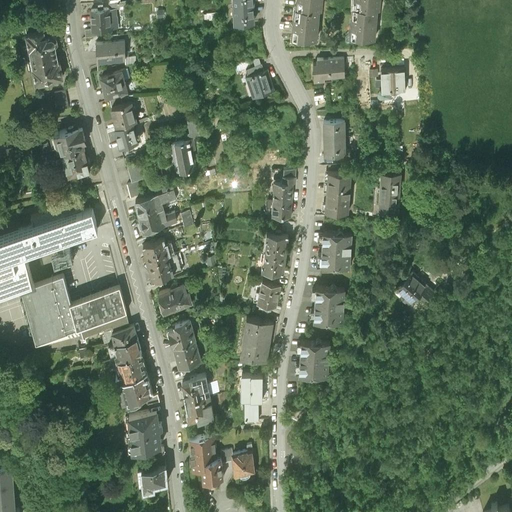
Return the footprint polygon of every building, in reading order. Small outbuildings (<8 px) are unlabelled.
[(233,0),(234,11),(234,20),(253,19),(253,4),(254,4),(253,0),(233,0)] [(108,3),(92,4),(93,25),(99,25),(111,24),(110,12),(115,12),(115,5),(115,4),(110,4),(110,3),(108,3)] [(351,3),(348,33),(375,36),(378,6),(353,4),(351,3)] [(293,5),(290,35),(317,38),(320,7),(294,5),(293,5)] [(51,20),(62,17),(61,11),(49,13),(51,20)] [(33,53),(57,48),(55,39),(57,36),(56,31),(53,29),(50,29),(49,24),(26,28),(30,43),(31,43),(33,53)] [(94,32),(99,31),(99,25),(93,25),(85,25),(86,33),(94,32)] [(125,36),(97,36),(97,54),(110,54),(126,54),(125,36)] [(57,48),(33,53),(35,61),(33,62),(36,77),(38,76),(39,81),(49,79),(49,74),(63,71),(60,57),(58,57),(57,48)] [(313,60),(314,78),(324,77),(324,74),(345,74),(344,55),(317,56),(317,60),(313,60)] [(249,71),(265,66),(263,60),(247,65),(249,71)] [(121,65),(100,70),(106,90),(119,87),(126,85),(127,85),(121,65)] [(272,77),(268,66),(265,66),(249,71),(252,81),(248,82),(252,95),(271,89),(268,78),(272,77)] [(405,66),(381,66),(381,86),(380,86),(378,88),(378,93),(380,94),(391,94),(391,88),(405,88),(405,66)] [(66,85),(55,87),(58,104),(69,102),(66,85)] [(336,85),(325,86),(327,109),(338,107),(336,85)] [(112,102),(123,99),(121,93),(120,93),(110,96),(111,103),(112,102)] [(123,99),(112,102),(117,121),(133,117),(136,116),(131,97),(123,99)] [(191,127),(199,126),(197,116),(189,117),(191,127)] [(133,117),(117,121),(115,122),(121,142),(133,139),(138,137),(133,117)] [(344,135),(344,119),(325,119),(325,135),(344,135)] [(60,148),(84,142),(83,135),(86,135),(82,122),(79,123),(79,122),(74,123),(73,121),(69,122),(69,125),(60,127),(61,128),(51,130),(53,138),(53,140),(58,139),(60,148)] [(187,137),(172,139),(174,147),(177,147),(181,169),(195,166),(192,147),(195,147),(193,136),(200,134),(199,126),(191,127),(191,130),(186,131),(187,137)] [(345,152),(344,135),(325,135),(325,152),(345,152)] [(55,149),(53,140),(53,138),(40,141),(43,152),(55,149)] [(124,153),(135,150),(133,139),(121,142),(124,153)] [(60,148),(59,148),(61,158),(66,157),(69,169),(90,164),(84,142),(60,148)] [(141,159),(128,163),(132,179),(145,175),(141,159)] [(288,174),(295,175),(296,166),(284,167),(283,173),(288,174)] [(398,208),(401,169),(380,167),(378,207),(398,208)] [(348,211),(351,171),(340,170),(328,169),(325,210),(348,211)] [(142,190),(139,177),(127,180),(131,194),(142,190)] [(275,180),(273,200),(283,201),(283,200),(291,200),(292,200),(293,181),(287,180),(275,180)] [(164,189),(136,196),(140,212),(163,205),(162,199),(175,195),(174,192),(175,191),(172,181),(162,182),(164,189)] [(0,283),(18,278),(22,277),(37,331),(77,319),(82,318),(84,326),(113,318),(114,323),(130,319),(126,306),(127,305),(120,280),(106,283),(71,293),(71,292),(70,287),(69,283),(68,281),(67,276),(66,271),(65,267),(64,266),(63,266),(33,274),(27,249),(25,244),(63,234),(69,232),(98,225),(97,221),(92,205),(82,207),(80,199),(50,208),(31,212),(33,221),(31,221),(18,225),(0,229),(0,283)] [(291,215),(292,200),(291,200),(283,200),(283,201),(273,200),(272,213),(291,215)] [(163,205),(140,212),(144,227),(177,218),(175,210),(165,212),(163,205)] [(184,225),(193,224),(190,209),(181,211),(184,225)] [(336,231),(323,230),(321,264),(334,265),(338,269),(342,266),(349,266),(351,233),(345,232),(341,227),(336,231)] [(266,249),(286,252),(289,233),(267,230),(266,237),(268,237),(266,249)] [(164,235),(143,241),(148,259),(168,254),(165,241),(166,241),(164,235)] [(286,252),(266,249),(264,262),(263,262),(262,268),(283,271),(286,252)] [(168,254),(148,259),(153,278),(183,270),(181,264),(179,264),(176,252),(168,254)] [(416,268),(411,263),(396,280),(405,288),(402,291),(409,297),(427,278),(416,268)] [(281,284),(262,280),(257,303),(260,303),(259,306),(264,307),(265,304),(276,307),(281,284)] [(171,286),(159,289),(161,299),(160,299),(159,301),(161,308),(163,309),(164,309),(180,305),(180,308),(192,305),(189,291),(187,291),(184,282),(178,284),(178,283),(177,282),(176,282),(175,282),(174,282),(173,282),(172,282),(172,283),(171,284),(171,285),(171,286)] [(330,287),(316,286),(314,319),(327,321),(331,324),(335,321),(342,322),(345,288),(337,287),(334,283),(330,287)] [(274,319),(247,315),(241,354),(267,359),(274,319)] [(115,336),(137,330),(134,318),(130,319),(114,323),(112,324),(115,336)] [(195,338),(189,318),(172,322),(173,326),(169,327),(168,327),(167,329),(168,334),(170,335),(171,335),(173,344),(195,338)] [(119,353),(142,347),(137,330),(115,336),(109,337),(112,347),(116,346),(117,353),(119,353)] [(314,340),(301,339),(299,373),(312,374),(315,378),(319,374),(328,375),(330,341),(322,341),(318,337),(314,340)] [(195,338),(173,344),(179,365),(201,359),(195,338)] [(117,373),(147,366),(142,347),(119,353),(121,358),(117,359),(119,368),(116,369),(116,370),(117,374),(117,373)] [(147,366),(117,373),(123,395),(127,394),(128,396),(146,392),(146,391),(154,389),(147,366)] [(184,391),(186,399),(209,394),(214,393),(213,386),(208,387),(205,373),(190,376),(190,378),(182,380),(183,384),(181,384),(183,391),(184,391)] [(263,374),(242,374),(242,398),(246,398),(259,398),(262,398),(262,374),(263,374)] [(147,397),(160,396),(158,388),(154,389),(146,391),(146,392),(147,397)] [(213,417),(209,394),(186,399),(187,407),(186,408),(187,414),(188,414),(189,418),(197,416),(198,419),(213,417)] [(259,416),(259,398),(246,398),(246,417),(259,416)] [(157,405),(129,408),(131,420),(129,420),(130,427),(131,427),(133,443),(156,440),(161,440),(159,424),(162,423),(162,417),(158,418),(157,405)] [(217,455),(215,432),(190,434),(192,450),(189,450),(190,457),(192,457),(193,465),(203,464),(204,466),(202,467),(203,476),(224,474),(222,460),(221,454),(217,455)] [(164,439),(161,440),(156,440),(158,458),(166,458),(164,439)] [(249,450),(233,452),(234,458),(236,471),(241,471),(241,473),(243,475),(247,475),(250,474),(251,472),(251,469),(256,468),(252,442),(248,443),(249,450)] [(221,448),(221,454),(222,460),(234,458),(233,452),(233,447),(221,448)] [(158,458),(142,460),(144,477),(144,481),(155,480),(155,476),(168,475),(166,458),(158,458)] [(0,511),(15,511),(12,460),(0,461),(0,511)] [(493,504),(483,506),(484,511),(511,511),(509,500),(499,502),(497,498),(492,499),(493,504)]
